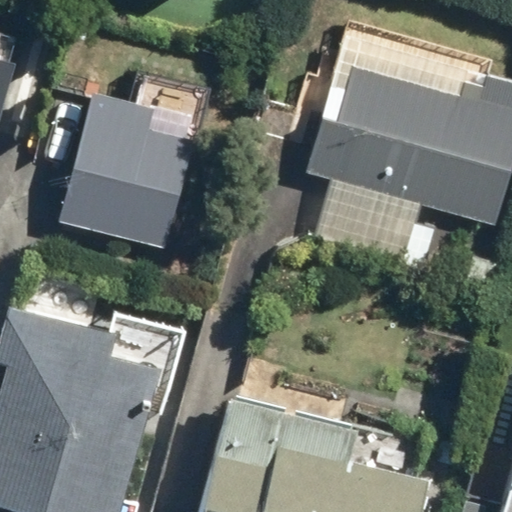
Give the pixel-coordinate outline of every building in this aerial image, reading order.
[(0,71),(10,35),(0,32),(0,71)] [(415,204),(490,224),(511,142),(511,56),(423,61),(349,42),(328,118),(316,115),(300,173),(313,177),(297,235),(419,268),(430,227),(410,221),(415,204)] [(200,122),(81,90),(46,219),(165,251),(200,122)] [(112,511),(149,367),(99,355),(104,332),(0,305),(0,508),(2,508),(0,511),(112,511)] [(348,426),(216,392),(184,511),(413,511),(422,481),(403,476),(412,433),(369,427),(362,465),(339,460),(348,426)] [(511,511),(511,427),(489,511),(511,511)]
